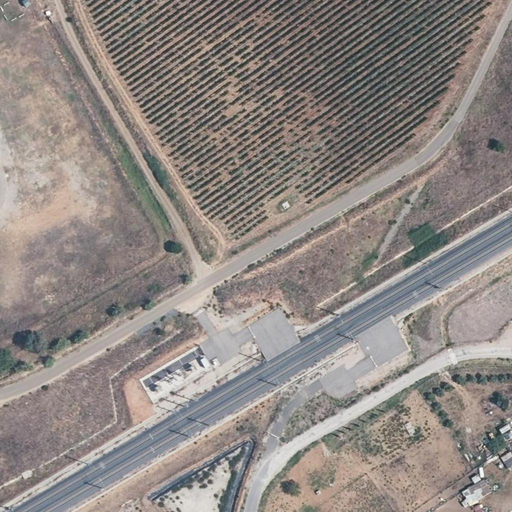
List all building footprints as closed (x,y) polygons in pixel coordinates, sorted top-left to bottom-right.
[(21,94),(31,89),(29,84),(18,88),(21,94)] [(0,104),(14,100),(12,93),(0,96),(0,104)] [(191,353),(139,379),(150,400),(212,370),(204,355),(194,360),(191,353)] [(503,434),(511,427),(511,420),(500,429),(503,434)] [(511,452),(502,456),(507,469),(511,466),(511,452)] [(457,496),(464,511),(473,511),(469,504),(491,493),(486,482),(457,496)]
